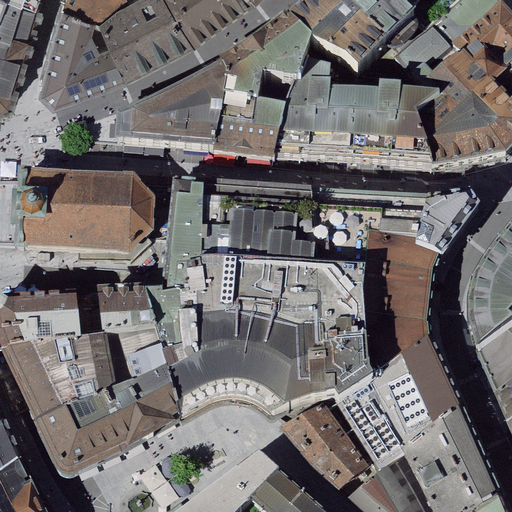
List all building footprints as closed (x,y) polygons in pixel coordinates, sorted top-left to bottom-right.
[(0,0),(0,108),(2,109),(6,116),(21,109),(17,101),(25,76),(52,0),(0,0)] [(100,17),(106,14),(129,1),(129,0),(64,0),(62,5),(100,17)] [(195,42),(169,0),(130,0),(129,1),(106,14),(114,33),(134,76),(195,42)] [(253,0),(169,0),(195,42),(254,1),(253,0)] [(355,0),(311,0),(290,21),(323,55),(345,67),(355,83),(403,40),(355,0)] [(355,0),(403,40),(420,22),(430,12),(425,7),(417,0),(355,0)] [(511,17),(496,0),(464,0),(436,27),(464,56),(454,69),(511,122),(511,17)] [(117,83),(134,76),(114,33),(105,37),(98,21),(100,17),(62,5),(40,91),(54,106),(96,90),(117,83)] [(239,76),(239,98),(275,103),(278,77),(305,83),(314,85),(321,63),(323,55),(290,21),(230,66),(239,76)] [(415,86),(450,55),(433,36),(398,67),(415,86)] [(354,166),(361,89),(342,87),(343,71),(321,63),(314,85),(305,83),(298,106),(284,159),(354,166)] [(219,154),(237,110),(239,98),(239,76),(230,66),(178,91),(123,116),(122,130),(121,144),(121,146),(192,152),(219,154)] [(436,85),(449,96),(430,115),(448,172),(509,161),(511,158),(511,122),(454,69),(436,85)] [(361,89),(354,166),(448,172),(430,115),(449,96),(415,93),(416,89),(393,88),(393,92),(361,89)] [(284,159),(298,106),(275,103),(239,98),(237,110),(219,154),(284,159)] [(132,179),(26,174),(24,213),(22,248),(128,253),(153,231),(154,204),(132,179)] [(208,255),(213,183),(191,181),(190,195),(176,195),(170,253),(208,255)] [(213,183),(208,255),(208,276),(198,276),(198,289),(190,290),(194,347),(199,364),(176,376),(186,425),(206,413),(220,406),(237,403),(250,405),(261,412),(274,422),(313,402),(337,401),(343,408),(389,382),(387,377),(380,318),(378,265),(381,242),(418,248),(428,200),(410,201),(320,193),(234,185),(213,183)] [(472,192),(428,200),(418,248),(441,259),(483,204),(472,192)] [(483,324),(490,348),(511,334),(511,238),(498,254),(486,274),(481,306),(483,324)] [(380,318),(387,377),(434,344),(429,326),(434,279),(441,259),(418,248),(381,242),(378,265),(380,318)] [(170,253),(166,293),(190,290),(198,289),(198,276),(208,276),(208,255),(170,253)] [(121,338),(128,365),(194,347),(190,290),(166,293),(154,294),(164,331),(121,338)] [(102,298),(108,341),(121,338),(164,331),(154,294),(102,298)] [(100,312),(98,298),(12,303),(3,297),(0,301),(0,333),(10,362),(61,350),(76,346),(90,344),(86,314),(100,312)] [(511,384),(511,334),(490,348),(483,354),(500,393),(511,384)] [(42,432),(123,400),(112,370),(128,365),(121,338),(108,341),(90,344),(76,346),(82,370),(66,373),(61,350),(10,362),(42,432)] [(389,382),(343,408),(333,413),(378,475),(385,469),(391,475),(400,469),(406,464),(470,411),(434,344),(387,377),(389,382)] [(186,425),(176,376),(199,364),(194,347),(128,365),(140,394),(123,400),(42,432),(62,478),(70,483),(79,482),(186,425)] [(511,384),(500,393),(511,421),(511,384)] [(315,471),(350,498),(378,475),(333,413),(329,407),(286,432),(315,471)] [(433,511),(486,511),(508,499),(470,411),(406,464),(433,511)] [(0,486),(21,467),(0,426),(0,486)] [(260,453),(180,511),(181,511),(241,511),(251,502),(280,471),(260,453)] [(0,511),(8,511),(33,490),(21,467),(0,486),(0,511)] [(367,511),(423,511),(400,469),(391,475),(357,503),(367,511)] [(326,511),(280,471),(251,502),(264,511),(326,511)] [(45,511),(33,490),(8,511),(45,511)] [(511,511),(511,509),(508,499),(486,511),(511,511)]
